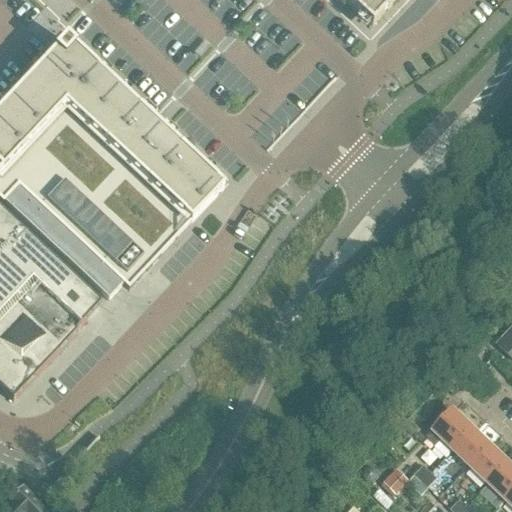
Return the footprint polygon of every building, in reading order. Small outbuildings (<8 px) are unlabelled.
[(341,0),(371,28),(397,0),(341,0)] [(128,291),(223,191),(66,43),(0,112),(0,202),(2,204),(3,203),(108,302),(123,286),(128,291)] [(0,392),(13,404),(15,402),(30,386),(57,358),(78,335),(82,331),(100,311),(98,309),(76,288),(0,216),(0,392)] [(511,360),(511,334),(499,348),(511,360)] [(434,436),(428,442),(436,449),(447,460),(453,453),(472,433),(470,431),(473,429),(466,423),(464,425),(463,424),(454,415),(449,420),(447,423),(435,435),(434,436)] [(472,433),(453,453),(471,470),(490,450),(472,433)] [(490,450),(471,470),(488,486),(489,487),(508,467),(490,450)] [(508,467),(489,487),(506,504),(507,504),(511,498),(511,470),(508,467)] [(371,485),(377,483),(379,477),(377,472),(371,470),(366,472),(363,477),(366,483),(371,485)] [(422,486),(430,476),(424,470),(415,479),(422,486)] [(428,492),(422,486),(415,479),(410,485),(398,472),(384,486),(396,498),(408,486),(421,499),(428,492)] [(430,476),(422,486),(428,492),(437,482),(430,476)] [(41,511),(23,493),(11,504),(14,507),(9,511),(41,511)]
